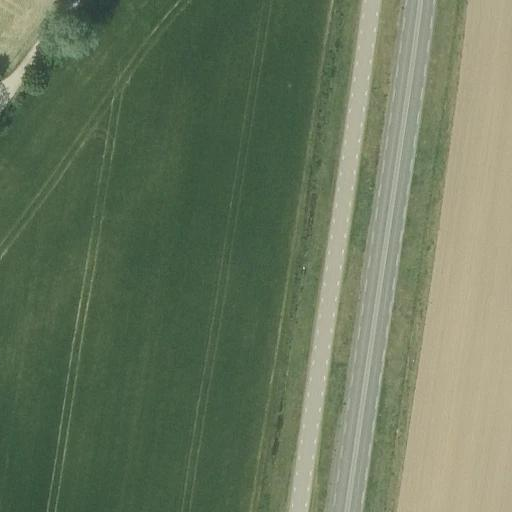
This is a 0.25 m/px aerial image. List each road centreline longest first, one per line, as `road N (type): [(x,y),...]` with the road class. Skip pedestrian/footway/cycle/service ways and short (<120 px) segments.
road 1 (unclassified): [(371,0),(297,511)]
road 2 (primary): [(419,0),(346,511)]
road 3 (track): [(0,101),(74,0)]
